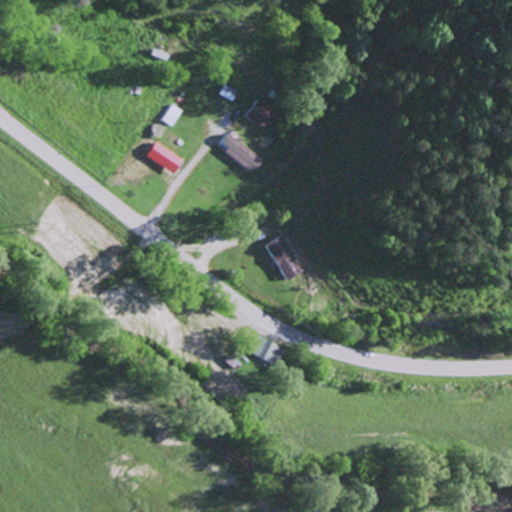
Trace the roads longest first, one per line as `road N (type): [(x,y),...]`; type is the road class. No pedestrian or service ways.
road 1 (primary): [(0,113),(230,292),(304,336),(418,364),(511,363)]
road 2 (residential): [(155,234),(59,337),(0,351)]
